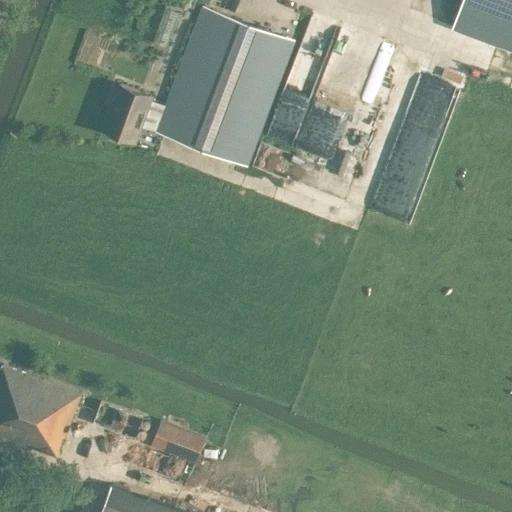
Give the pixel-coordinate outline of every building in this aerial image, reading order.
[(511,0),(460,0),(454,20),(511,41),(511,0)] [(296,35),(205,1),(167,102),(153,96),(154,92),(122,80),(113,103),(110,102),(102,123),(137,137),(142,122),(247,162),(296,35)] [(166,4),(154,37),(166,41),(178,8),(166,4)] [(335,76),(335,75),(334,69),(330,63),(327,61),(323,59),(317,58),(311,59),(307,61),(305,63),(301,68),(300,75),(300,79),(302,83),(305,88),(310,91),(317,92),(324,91),(329,88),(333,83),(335,76)] [(0,428),(59,451),(83,389),(4,359),(0,369),(0,428)] [(136,434),(144,412),(102,396),(93,417),(136,434)] [(198,457),(207,432),(161,415),(152,440),(198,457)] [(100,511),(194,511),(113,480),(100,511)]
